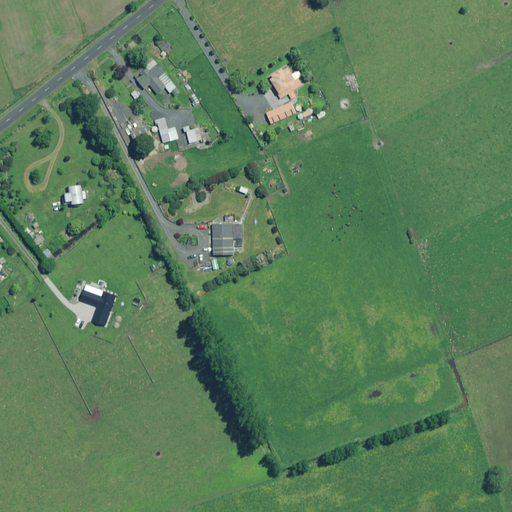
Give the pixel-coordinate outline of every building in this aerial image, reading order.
[(180,92),(155,60),(134,76),(144,89),(150,85),(157,94),(166,88),(170,93),(172,92),(175,96),(180,92)] [(293,78),(287,67),(269,78),(281,98),(288,94),(291,99),(296,97),(293,91),(303,85),(298,76),(293,78)] [(194,94),(189,97),(193,102),(191,103),(194,107),(200,102),(194,94)] [(269,121),(270,125),(295,114),(296,113),(291,102),(266,113),(266,114),(261,116),(264,123),(269,121)] [(165,118),(155,120),(156,124),(158,124),(163,143),(179,139),(176,130),(168,132),(165,118)] [(152,136),(147,125),(130,133),(136,144),(152,136)] [(197,144),(194,129),(190,130),(190,131),(186,132),(189,144),(193,143),(193,145),(197,144)] [(312,182),(284,172),(282,179),(309,190),(312,182)] [(82,192),(81,185),(69,187),(69,194),(65,194),(66,202),(71,202),(72,205),(84,204),(83,199),(86,199),(85,191),(82,192)] [(323,212),(337,205),(333,196),(322,200),(308,199),(307,210),(323,212)] [(242,239),(242,224),(213,224),(213,255),(233,255),(233,239),(242,239)] [(45,240),(41,235),(33,241),(37,246),(45,240)] [(82,249),(79,246),(72,251),(75,255),(82,249)] [(54,258),(48,249),(42,253),(48,262),(54,258)] [(102,299),(85,292),(81,301),(99,308),(94,322),(105,326),(116,298),(104,293),(102,299)]
